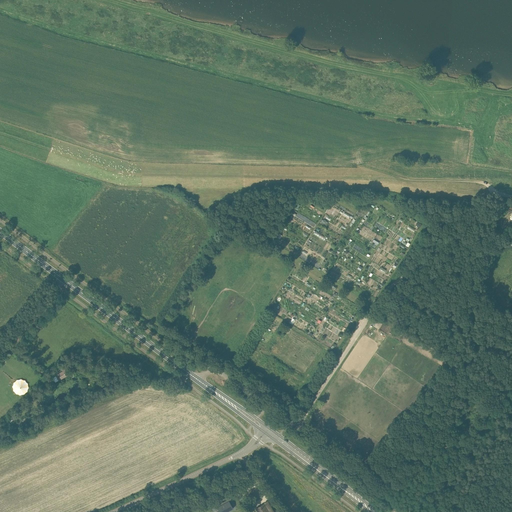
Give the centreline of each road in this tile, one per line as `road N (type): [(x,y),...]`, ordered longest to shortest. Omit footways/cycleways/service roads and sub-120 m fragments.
road 1 (track): [(495,194),(474,180),(124,174),(0,133)]
road 2 (unclassified): [(297,426),(389,287),(495,194),(511,197)]
road 3 (primary): [(197,379),(0,231)]
road 4 (track): [(389,498),(511,391)]
road 5 (unclassified): [(116,511),(247,450)]
road 6 (primary): [(373,511),(268,432)]
road 7 (unclassified): [(394,511),(360,471),(297,426)]
